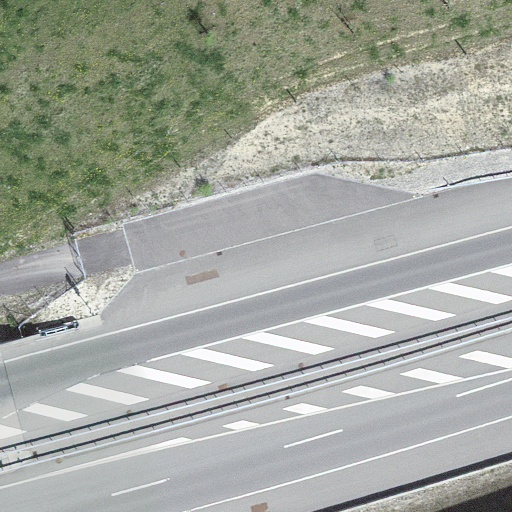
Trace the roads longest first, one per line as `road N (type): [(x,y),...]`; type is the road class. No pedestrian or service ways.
road 1 (motorway): [(67,511),(511,390)]
road 2 (trunk): [(511,251),(105,368)]
